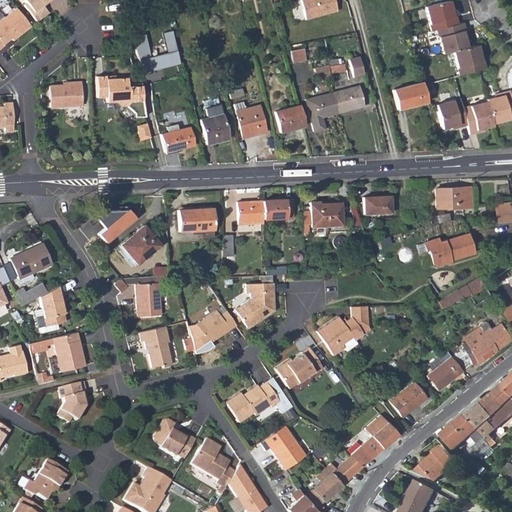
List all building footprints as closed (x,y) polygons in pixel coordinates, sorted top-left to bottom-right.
[(24,0),(25,1),(22,3),(36,20),(48,11),(42,4),(41,3),(44,0),(24,0)] [(334,0),(300,0),(306,19),(337,11),(334,0)] [(450,8),(448,0),(444,0),(424,5),(430,30),(435,29),(457,23),(455,15),(453,16),(450,8)] [(17,36),(30,25),(16,7),(4,16),(3,16),(0,17),(0,47),(3,45),(2,43),(9,37),(15,33),(17,36)] [(464,29),(462,21),(457,23),(435,29),(441,53),(452,50),(465,47),(463,38),(461,30),(464,29)] [(143,34),(130,38),(134,55),(144,73),(180,64),(171,31),(161,34),(166,53),(150,57),(143,34)] [(478,52),(476,44),(465,47),(452,50),(458,74),(478,69),(485,67),(483,60),(480,60),(478,52)] [(302,46),(289,50),(292,61),(305,58),(302,46)] [(360,56),(350,59),(355,75),(364,73),(360,56)] [(328,65),(329,72),(344,70),(343,63),(328,65)] [(329,72),(328,65),(313,67),(315,78),(329,76),(329,72)] [(106,74),(96,74),(97,96),(106,96),(107,100),(116,100),(121,104),(127,104),(131,98),(130,85),(128,85),(127,76),(116,76),(106,77),(106,74)] [(62,83),(49,84),(51,106),(83,104),(81,79),(73,80),(72,82),(62,83)] [(398,109),(427,102),(421,81),(394,90),(398,109)] [(359,85),(306,99),(314,129),(326,126),(324,116),(363,105),(359,85)] [(241,88),(228,92),(230,99),(243,95),(241,88)] [(491,121),(511,116),(511,102),(510,95),(508,89),(501,91),(502,94),(495,96),(485,98),(491,121)] [(459,126),(466,124),(461,105),(459,97),(435,103),(441,127),(451,125),(458,123),(459,126)] [(485,98),(461,105),(466,124),(468,132),(476,130),(475,127),(483,125),(492,123),(491,121),(485,98)] [(243,102),(233,104),(242,139),(265,133),(258,106),(244,110),(243,102)] [(0,129),(5,129),(5,133),(15,132),(13,104),(4,104),(4,108),(5,111),(0,110),(0,129)] [(278,132),(304,126),(298,104),(273,111),(278,132)] [(205,118),(199,119),(206,144),(227,139),(218,105),(202,109),(205,118)] [(149,135),(146,125),(138,127),(137,129),(138,138),(149,135)] [(166,132),(159,133),(164,153),(192,146),(188,127),(176,129),(166,132)] [(468,188),(434,189),(435,209),(469,207),(468,188)] [(389,196),(362,198),(363,215),(390,214),(389,196)] [(291,199),(261,201),(262,219),(292,217),(291,199)] [(237,225),(262,223),(262,219),(261,201),(236,203),(237,225)] [(318,201),(308,201),(310,227),(340,226),(339,203),(318,204),(318,201)] [(493,205),(494,215),(495,215),(509,213),(511,213),(509,202),(493,205)] [(210,208),(176,211),(178,233),(211,230),(210,208)] [(447,212),(428,214),(428,224),(448,221),(447,212)] [(510,221),(509,213),(495,215),(496,223),(510,221)] [(142,226),(119,245),(136,265),(159,246),(142,226)] [(423,250),(426,249),(430,263),(435,265),(445,261),(444,258),(449,257),(472,248),(465,230),(437,240),(435,236),(420,242),(423,250)] [(230,235),(220,234),(220,256),(230,256),(230,235)] [(41,245),(8,259),(16,278),(49,264),(41,245)] [(176,265),(168,265),(168,275),(168,281),(175,281),(176,281),(177,281),(176,265)] [(0,266),(0,284),(8,282),(1,266),(0,266)] [(168,275),(119,280),(123,285),(129,285),(133,284),(157,282),(168,281),(168,275)] [(481,283),(477,276),(456,289),(460,296),(481,283)] [(271,281),(244,283),(244,292),(247,292),(247,298),(232,308),(245,326),(256,318),(257,320),(272,310),(271,281)] [(22,287),(14,291),(14,292),(16,298),(17,301),(20,306),(38,296),(46,291),(41,282),(24,291),(22,287)] [(159,314),(157,282),(133,284),(135,316),(159,314)] [(59,297),(57,285),(46,291),(38,296),(40,307),(44,326),(65,321),(63,314),(62,307),(65,307),(62,297),(59,297)] [(460,296),(456,289),(437,301),(441,308),(460,296)] [(511,304),(499,311),(508,324),(511,321),(511,304)] [(213,332),(231,320),(221,306),(214,310),(211,305),(194,317),(200,326),(196,328),(201,337),(208,332),(211,330),(213,332)] [(367,324),(366,305),(349,306),(350,317),(345,320),(341,322),(339,320),(336,316),(315,331),(330,354),(343,346),(341,343),(350,336),(352,339),(362,333),(361,331),(358,327),(366,322),(367,324)] [(36,328),(44,326),(40,307),(32,309),(36,328)] [(246,328),(257,320),(256,318),(245,326),(246,328)] [(368,325),(367,324),(366,322),(358,327),(361,331),(368,325)] [(466,346),(451,356),(462,372),(475,361),(476,362),(504,342),(504,340),(507,338),(498,323),(488,330),(485,325),(461,338),(466,346)] [(168,341),(164,326),(137,333),(139,340),(141,339),(143,348),(146,348),(148,347),(149,352),(147,353),(150,366),(161,364),(161,367),(170,364),(165,342),(168,341)] [(79,348),(76,332),(51,338),(58,373),(84,367),(80,352),(78,353),(77,348),(79,348)] [(44,344),(52,343),(51,338),(26,343),(29,353),(45,349),(44,344)] [(0,376),(7,375),(7,373),(11,372),(12,374),(12,376),(26,373),(20,349),(19,349),(18,344),(7,347),(8,353),(0,354),(0,376)] [(283,361),(274,368),(288,388),(313,371),(314,373),(322,368),(307,346),(299,352),(300,353),(291,359),(286,363),(283,361)] [(439,390),(461,372),(444,351),(437,356),(438,357),(426,366),(431,372),(428,375),(439,390)] [(44,373),(34,375),(37,385),(51,382),(50,377),(45,378),(44,373)] [(511,377),(502,387),(511,398),(511,377)] [(85,392),(83,381),(56,388),(58,398),(61,398),(62,403),(54,416),(67,423),(70,418),(76,421),(83,407),(80,393),(85,392)] [(239,392),(225,401),(239,422),(252,413),(254,415),(269,406),(270,408),(278,402),(265,382),(257,387),(256,385),(248,390),(247,394),(243,397),(241,395),(239,392)] [(413,382),(389,401),(401,416),(425,397),(413,382)] [(511,398),(502,387),(492,395),(503,408),(511,415),(511,414),(511,398)] [(495,430),(511,415),(503,408),(492,395),(481,405),(480,404),(466,417),(487,444),(499,435),(495,430)] [(297,415),(292,407),(286,411),(291,419),(297,415)] [(359,467),(380,447),(394,434),(376,414),(361,429),(368,436),(348,455),(359,467)] [(479,458),(484,454),(490,448),(487,444),(466,417),(441,436),(453,451),(471,436),(477,444),(472,449),(479,458)] [(175,455),(182,459),(194,440),(186,435),(185,436),(184,438),(169,430),(171,428),(173,424),(166,419),(163,420),(152,437),(152,442),(159,446),(158,448),(173,457),(175,455)] [(0,445),(9,430),(0,424),(0,445)] [(262,439),(284,470),(297,459),(304,455),(283,425),(262,439)] [(185,436),(171,428),(169,430),(184,438),(185,436)] [(221,487),(224,489),(229,480),(234,471),(225,466),(227,463),(214,456),(215,453),(218,447),(204,439),(189,464),(216,480),(215,483),(221,487)] [(419,466),(434,482),(457,462),(442,447),(438,450),(436,448),(432,452),(433,454),(419,466)] [(228,461),(215,453),(214,456),(227,463),(228,461)] [(359,467),(348,455),(334,467),(332,466),(330,467),(327,464),(324,467),(340,484),(359,467)] [(66,472),(45,460),(32,482),(28,480),(22,489),(31,494),(35,494),(45,499),(50,492),(55,491),(66,472)] [(511,463),(509,462),(503,469),(511,476),(511,463)] [(259,498),(238,464),(234,471),(229,480),(250,511),(260,511),(265,509),(260,502),(259,498)] [(419,466),(413,471),(434,482),(419,466)] [(162,494),(170,481),(147,467),(137,482),(140,484),(141,485),(136,494),(135,493),(129,489),(124,499),(144,511),(153,511),(164,496),(162,494)] [(322,502),(340,484),(324,467),(314,476),(319,481),(310,489),(322,502)] [(400,511),(399,511),(424,511),(435,492),(414,482),(407,496),(409,498),(401,511),(400,511)] [(301,494),(297,488),(290,494),(295,501),(286,509),(288,511),(318,511),(313,509),(302,496),(301,494)] [(310,489),(302,496),(313,509),(322,502),(310,489)] [(39,511),(40,510),(21,499),(13,511),(39,511)]
